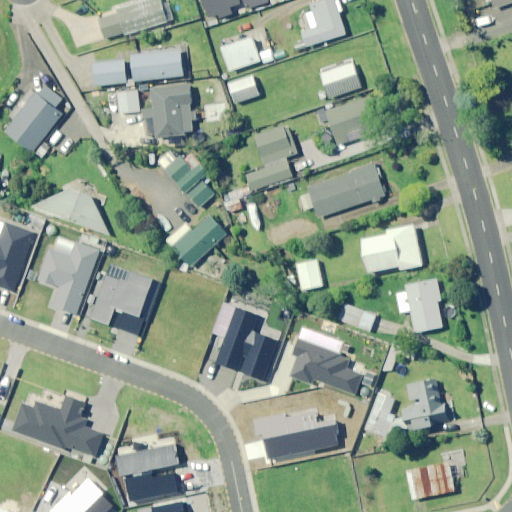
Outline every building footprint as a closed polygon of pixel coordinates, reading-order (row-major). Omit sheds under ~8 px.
[(177,20),(170,0),(150,0),(146,1),(147,3),(100,17),(107,41),(177,20)] [(348,34),(336,0),(321,0),(307,5),(314,27),(303,31),(308,47),(348,34)] [(511,0),(491,0),(494,9),(511,3),(511,0)] [(260,61),(250,32),(230,39),(231,43),(220,47),(228,72),(260,61)] [(186,76),(184,51),(134,56),(137,81),(186,76)] [(129,83),(127,61),(96,64),(98,86),(129,83)] [(362,88),(353,61),(321,71),(330,98),(362,88)] [(260,96),(253,76),(229,84),(235,104),(260,96)] [(194,135),(190,85),(152,88),(153,108),(146,109),(147,118),(157,118),(158,138),(194,135)] [(72,107),(46,86),(29,107),(21,100),(17,106),(23,111),(7,131),(34,153),(72,107)] [(141,112),(140,92),(118,93),(120,114),(141,112)] [(379,132),(368,98),(325,112),(336,146),(379,132)] [(291,137),(288,125),(253,136),(262,165),(303,151),(298,135),(291,137)] [(175,161),(168,153),(159,161),(201,209),(217,195),(204,180),(211,174),(202,164),(195,171),(182,155),(175,161)] [(294,180),(287,160),(245,176),(251,191),(269,184),(271,189),(294,180)] [(385,195),(374,164),(308,187),(319,218),(385,195)] [(81,182),(30,205),(105,236),(81,182)] [(251,193),(249,187),(229,193),(231,200),(227,202),(230,212),(242,207),(241,202),(244,201),(247,211),(263,207),(257,192),(251,193)] [(54,215),(37,209),(34,215),(52,221),(54,215)] [(228,234),(212,216),(195,232),(187,224),(168,241),(192,267),(228,234)] [(388,233),(362,239),(364,256),(370,271),(399,265),(401,269),(424,264),(414,224),(387,229),(388,233)] [(323,286),(318,259),(297,263),(302,290),(323,286)] [(441,301),(436,280),(406,286),(407,292),(396,294),(400,313),(411,311),(416,333),(442,327),(437,302),(441,301)] [(357,309),(344,303),(337,319),(369,332),(376,316),(357,309)] [(400,348),(392,345),(382,369),(390,372),(400,348)] [(449,421),(437,378),(407,387),(410,401),(420,398),(421,403),(403,408),(407,420),(412,419),(416,431),(449,421)] [(395,400),(379,393),(365,430),(386,438),(394,416),(389,414),(395,400)] [(449,464),(409,471),(411,484),(414,499),(455,492),(453,478),(463,476),(461,467),(450,469),(449,464)]
